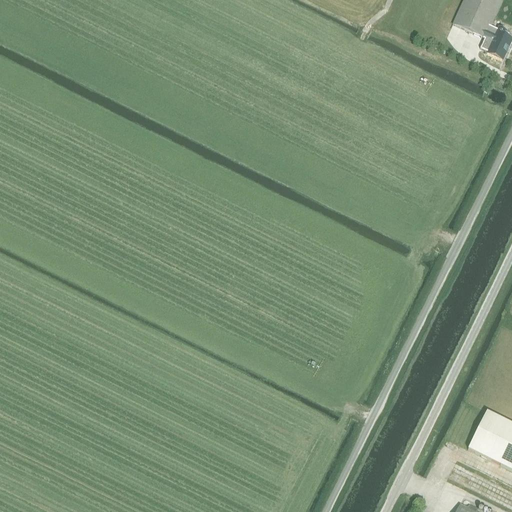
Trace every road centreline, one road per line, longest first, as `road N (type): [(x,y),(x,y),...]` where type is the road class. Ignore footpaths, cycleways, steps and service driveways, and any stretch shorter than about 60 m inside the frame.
road 1 (unclassified): [(325,511),(511,134)]
road 2 (tertiary): [(385,511),(511,253)]
